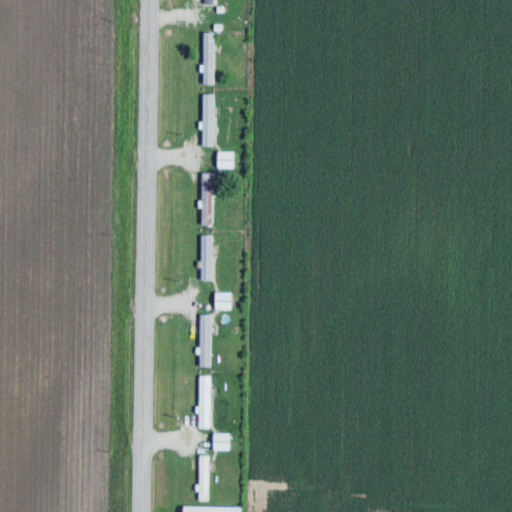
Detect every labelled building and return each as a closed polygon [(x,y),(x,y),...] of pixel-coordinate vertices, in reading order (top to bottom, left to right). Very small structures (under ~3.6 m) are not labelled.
[(217,30),(203,30),(203,83),(217,83),(217,30)] [(217,145),(217,92),(203,92),(203,145),(217,145)] [(237,167),(237,149),(221,149),(221,167),(237,167)] [(203,172),(203,223),(216,223),(216,172),(203,172)] [(215,233),(201,233),(201,278),(215,278),(215,233)] [(234,308),(234,290),(218,290),(218,308),(234,308)] [(214,313),(200,313),(200,364),(214,364),(214,313)] [(200,374),(200,427),(214,427),(214,374),(200,374)] [(217,448),(233,448),(233,431),(217,431),(217,448)] [(212,453),(200,453),(200,498),(212,498),(212,453)] [(246,511),(247,503),(187,503),(186,511),(246,511)]
